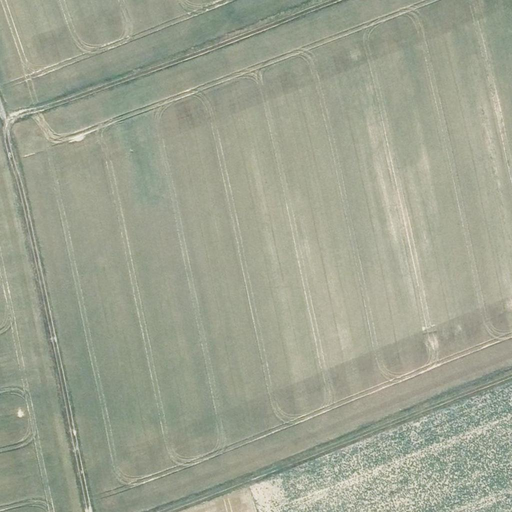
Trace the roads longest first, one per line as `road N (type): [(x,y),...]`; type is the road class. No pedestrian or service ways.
road 1 (track): [(314,0),(3,119),(82,511)]
road 2 (track): [(174,511),(511,377)]
